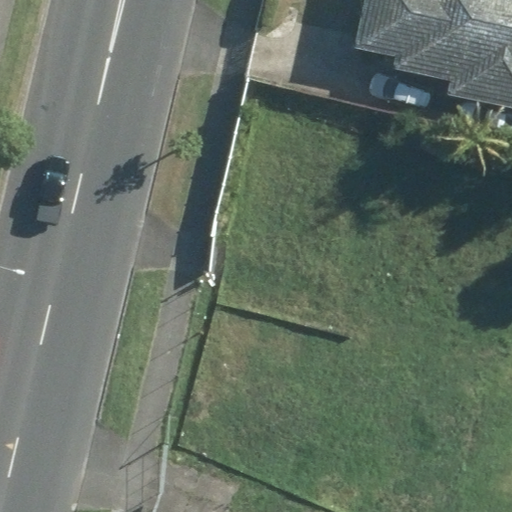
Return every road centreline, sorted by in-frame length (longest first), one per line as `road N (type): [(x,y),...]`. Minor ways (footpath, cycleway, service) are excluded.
road 1 (tertiary): [(0,504),(120,0)]
road 2 (unknown): [(254,511),(12,451)]
